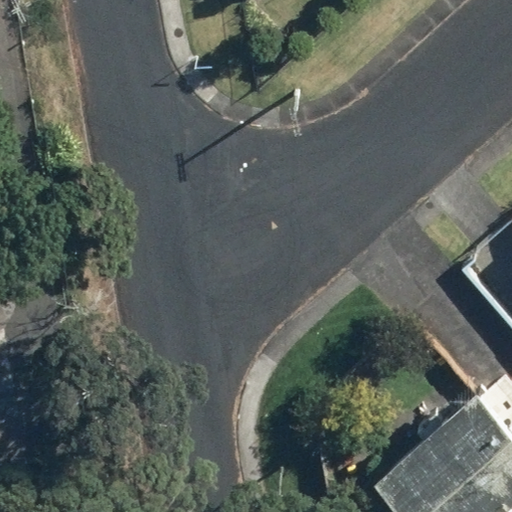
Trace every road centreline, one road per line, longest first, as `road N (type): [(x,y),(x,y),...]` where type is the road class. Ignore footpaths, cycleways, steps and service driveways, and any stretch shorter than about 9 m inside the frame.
road 1 (residential): [(511,32),(168,338)]
road 2 (residential): [(102,0),(168,338)]
road 3 (residential): [(168,338),(199,511)]
